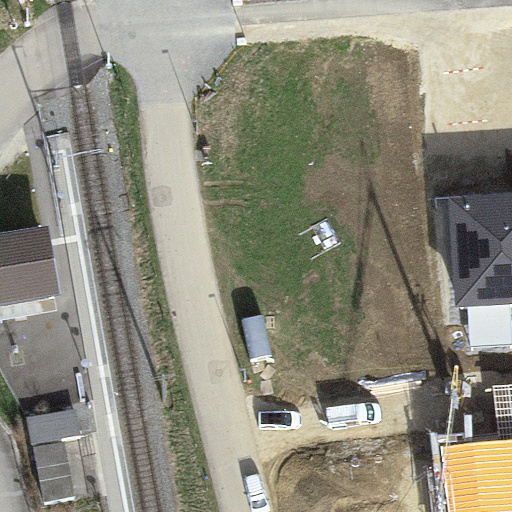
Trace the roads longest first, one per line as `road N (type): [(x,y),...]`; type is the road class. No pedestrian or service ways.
road 1 (residential): [(134,19),(225,511)]
road 2 (residential): [(134,19),(64,29),(0,111)]
